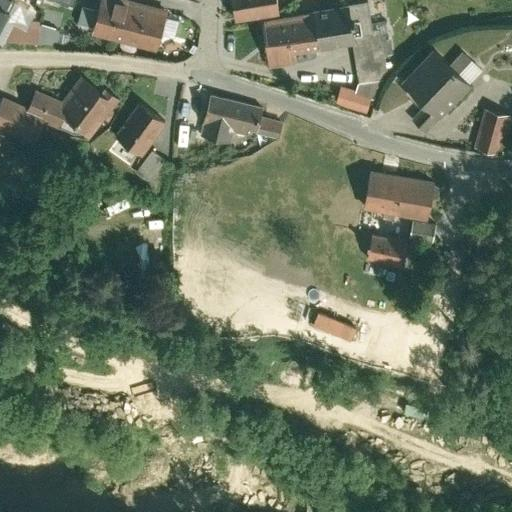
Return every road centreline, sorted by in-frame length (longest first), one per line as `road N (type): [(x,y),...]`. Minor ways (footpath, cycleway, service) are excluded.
road 1 (track): [(0,379),(132,403),(151,379),(267,390),(358,437),(511,493)]
road 2 (residential): [(511,161),(385,142),(304,105),(205,81)]
road 3 (residential): [(205,81),(84,56),(0,52)]
road 4 (track): [(151,379),(0,293)]
road 5 (track): [(132,403),(243,484)]
